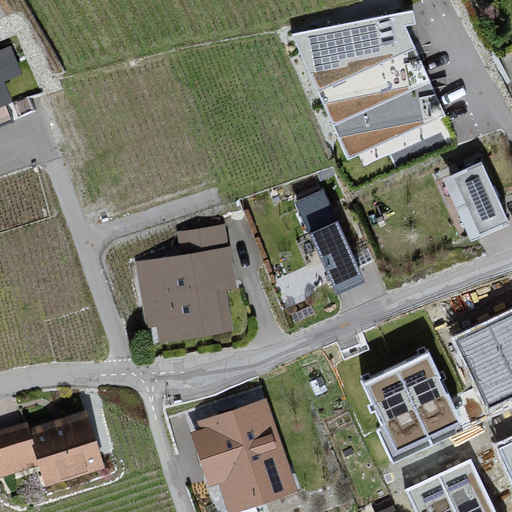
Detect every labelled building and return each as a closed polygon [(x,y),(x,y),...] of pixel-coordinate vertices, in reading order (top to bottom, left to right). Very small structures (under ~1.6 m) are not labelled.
[(413,9),(292,33),(347,160),(445,114),(404,24),(415,22),(413,9)] [(12,48),(0,52),(0,122),(16,116),(1,78),(21,70),(12,48)] [(481,160),(442,177),(470,239),(509,222),(481,160)] [(323,189),(296,201),(336,292),(364,279),(323,189)] [(180,255),(133,262),(143,328),(156,327),(158,345),(230,334),(223,287),(233,285),(224,224),(177,231),(180,255)] [(511,313),(489,324),(511,373),(511,313)] [(511,373),(489,324),(457,339),(489,409),(511,398),(511,373)] [(429,352),(397,367),(430,437),(462,423),(429,352)] [(397,367),(365,382),(397,452),(430,437),(397,367)] [(230,511),(297,490),(266,398),(197,421),(200,429),(191,432),(210,486),(219,483),(229,511),(230,511)] [(25,424),(0,431),(0,477),(35,466),(43,489),(103,470),(84,413),(27,431),(25,424)] [(511,440),(499,447),(511,474),(511,440)] [(494,511),(471,461),(439,475),(455,511),(494,511)] [(455,511),(439,475),(407,490),(416,511),(455,511)]
